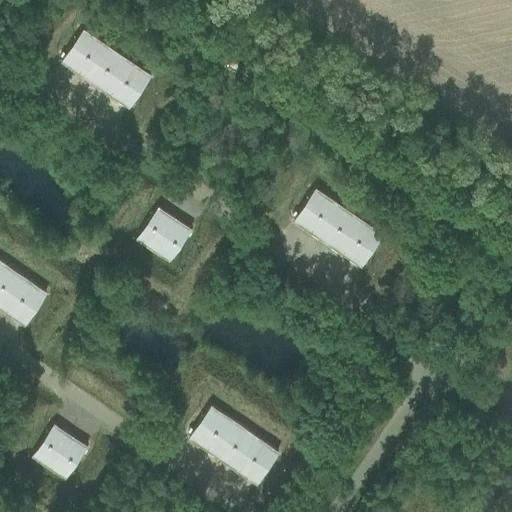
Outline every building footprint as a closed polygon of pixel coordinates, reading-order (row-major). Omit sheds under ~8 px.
[(127,107),(150,73),(81,27),(58,61),(127,107)] [(360,266),(383,232),(314,185),(291,219),(360,266)] [(135,239),(167,260),(189,227),(157,206),(135,239)] [(0,307),(24,324),(46,292),(0,259),(0,307)] [(187,437),(255,484),(278,450),(210,404),(187,437)] [(31,455),(64,478),(85,445),(52,423),(31,455)] [(501,511),(511,511),(511,466),(497,468),(501,511)]
